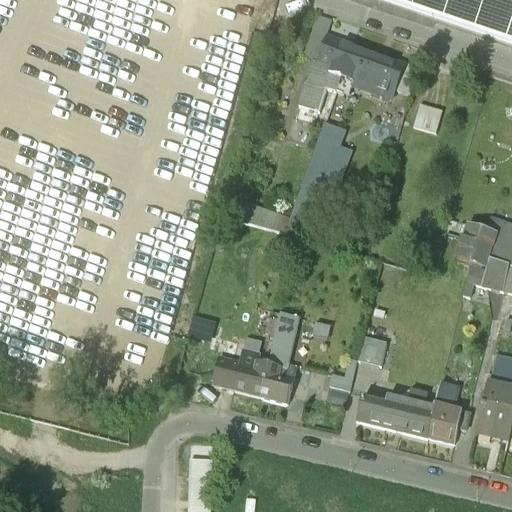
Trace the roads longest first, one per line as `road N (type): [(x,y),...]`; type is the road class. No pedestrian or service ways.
road 1 (unclassified): [(511,499),(194,425),(180,427),(164,445),(160,511)]
road 2 (unclassified): [(511,60),(332,0)]
